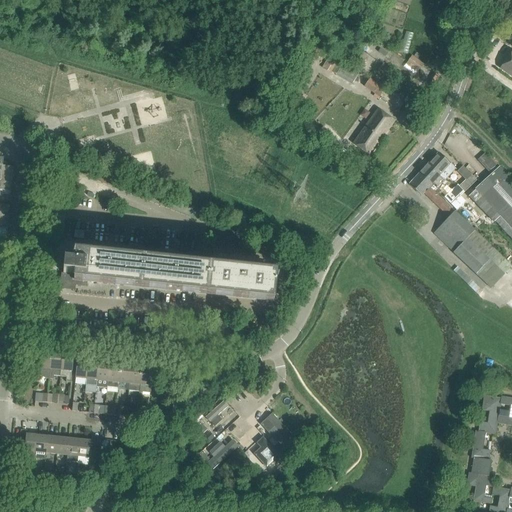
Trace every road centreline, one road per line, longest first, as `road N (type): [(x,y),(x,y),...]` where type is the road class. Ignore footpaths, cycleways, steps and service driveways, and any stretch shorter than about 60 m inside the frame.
road 1 (unclassified): [(95,511),(107,484),(199,388),(284,342),(332,249),(434,136),(471,77),(487,0)]
road 2 (residential): [(48,330),(169,342),(172,311),(51,299)]
road 3 (residential): [(60,212),(65,174),(199,228),(196,260)]
road 4 (residential): [(196,260),(56,245)]
road 5 (residential): [(137,425),(1,410)]
